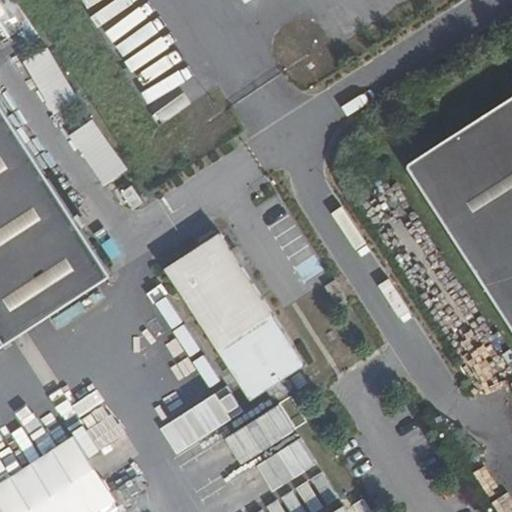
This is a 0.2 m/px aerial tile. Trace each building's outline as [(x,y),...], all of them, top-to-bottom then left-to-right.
[(511,100),(410,167),(511,323),(511,100)] [(114,281),(0,105),(0,338),(8,350),(114,281)] [(107,120),(83,131),(107,183),(131,172),(107,120)] [(225,238),(171,275),(225,357),(280,322),(225,238)] [(340,285),(331,291),(342,309),(352,302),(340,285)] [(280,322),(225,357),(255,404),(310,369),(280,322)] [(107,424),(0,480),(0,511),(116,511),(129,505),(101,451),(117,443),(107,424)]
